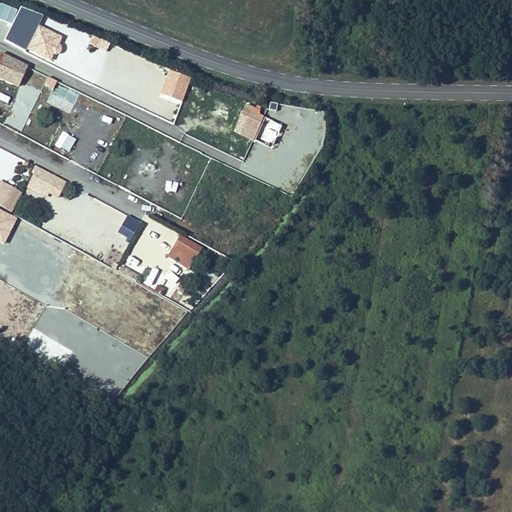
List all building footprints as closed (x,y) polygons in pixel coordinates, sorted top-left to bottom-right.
[(170,71),(161,96),(181,103),(189,78),(170,71)] [(274,145),(283,124),(258,113),(260,109),(244,102),(232,132),(253,141),(255,137),(274,145)] [(66,182),(36,166),(28,182),(46,191),(58,197),(66,182)] [(0,180),(0,204),(12,211),(22,192),(0,180)] [(46,191),(28,182),(26,185),(44,194),(46,191)] [(130,238),(140,222),(129,215),(119,232),(130,238)] [(202,248),(180,235),(167,256),(189,269),(202,248)] [(123,267),(119,273),(135,282),(139,276),(123,267)] [(157,283),(153,290),(161,295),(165,288),(157,283)]
